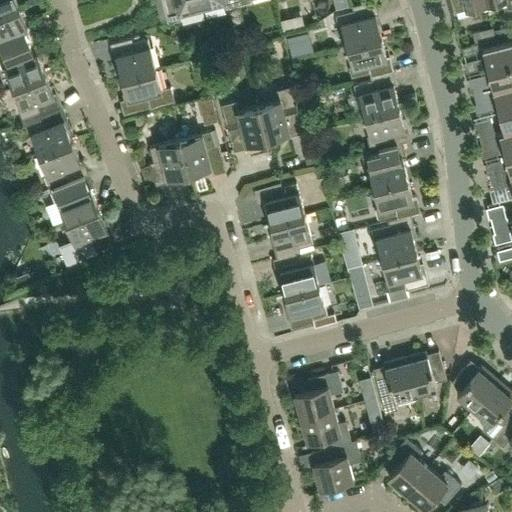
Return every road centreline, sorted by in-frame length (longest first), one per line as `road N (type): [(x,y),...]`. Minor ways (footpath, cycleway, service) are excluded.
road 1 (residential): [(252,359),(211,210),(143,227),(59,0)]
road 2 (residential): [(477,298),(450,117),(420,0)]
road 3 (residential): [(252,359),(477,298)]
road 4 (residential): [(294,511),(252,359)]
